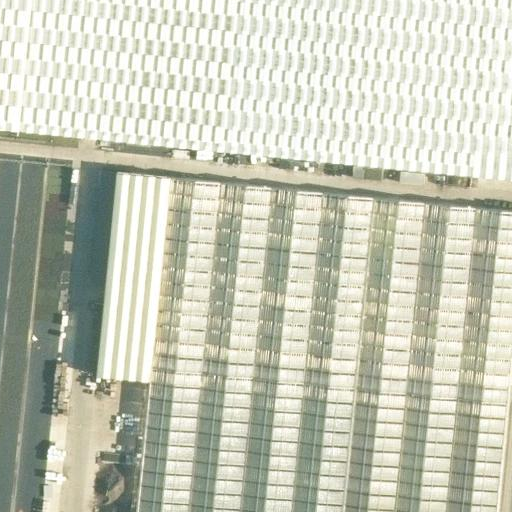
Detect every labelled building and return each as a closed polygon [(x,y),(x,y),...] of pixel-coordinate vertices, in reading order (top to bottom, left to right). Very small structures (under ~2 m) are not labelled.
[(0,0),(0,129),(21,131),(33,0),(0,0)] [(224,151),(239,0),(33,0),(21,131),(224,151)] [(327,161),(342,0),(239,0),(224,151),(327,161)] [(511,0),(342,0),(327,161),(511,179),(511,0)] [(151,381),(171,177),(119,172),(99,376),(151,381)] [(499,511),(511,385),(511,210),(171,177),(151,381),(137,511),(499,511)]
